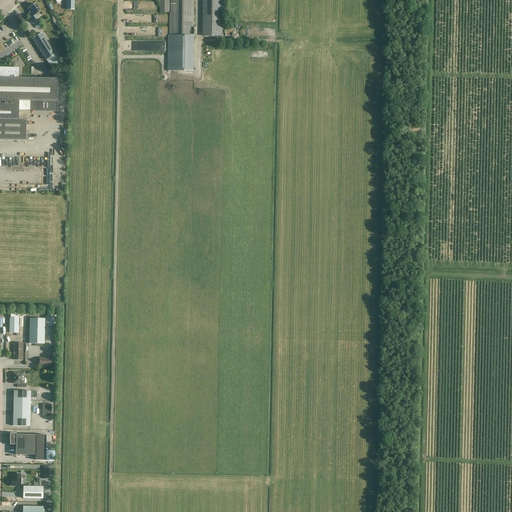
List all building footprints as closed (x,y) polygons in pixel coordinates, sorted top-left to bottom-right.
[(170,0),(160,0),(160,12),(170,13),(170,0)] [(172,36),(168,36),(168,71),(193,71),(194,0),(172,0),(172,36)] [(223,1),(203,1),(202,36),(222,37),(223,1)] [(40,11),(35,4),(30,7),(31,8),(28,9),(30,13),(29,14),(33,21),(37,18),(35,15),(40,11)] [(50,49),(40,33),(32,39),(46,60),(54,55),(53,54),(55,53),(52,47),(50,49)] [(0,140),(26,141),(26,120),(15,120),(16,100),(18,100),(18,110),(57,111),(57,79),(19,78),(19,68),(0,67),(0,140)] [(19,318),(10,318),(9,333),(17,333),(17,336),(20,336),(20,331),(18,331),(19,318)] [(45,319),(30,318),(29,344),(38,344),(38,346),(43,346),(44,344),(45,319)] [(23,343),(14,343),(14,360),(22,360),(23,343)] [(51,358),(47,358),(39,358),(39,366),(50,366),(51,358)] [(24,373),(13,373),(13,383),(18,384),(18,388),(26,388),(26,383),(24,383),(24,373)] [(31,391),(13,390),(13,426),(30,426),(31,391)] [(54,431),(43,431),(42,435),(45,435),(45,440),(54,440),(54,431)] [(36,435),(16,434),(15,455),(36,455),(36,435)] [(55,457),(45,457),(45,465),(55,465),(55,457)] [(20,474),(14,474),(14,478),(11,478),(11,486),(21,486),(21,478),(20,478),(20,474)] [(43,487),(23,486),(23,498),(43,499),(43,487)]
